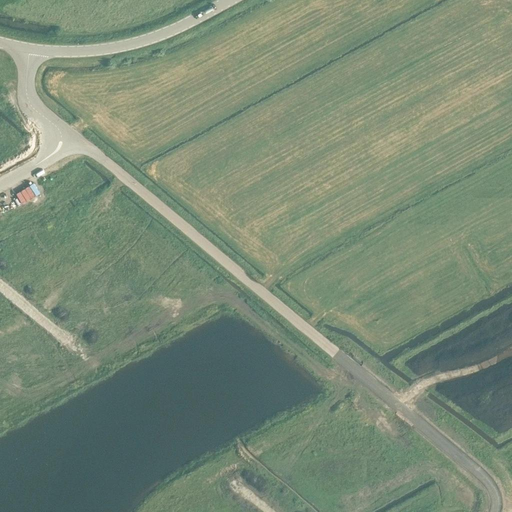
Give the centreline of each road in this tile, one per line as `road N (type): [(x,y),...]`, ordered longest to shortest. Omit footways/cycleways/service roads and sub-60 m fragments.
road 1 (tertiary): [(486,476),(113,165),(61,137)]
road 2 (tertiary): [(29,49),(124,45),(230,0)]
